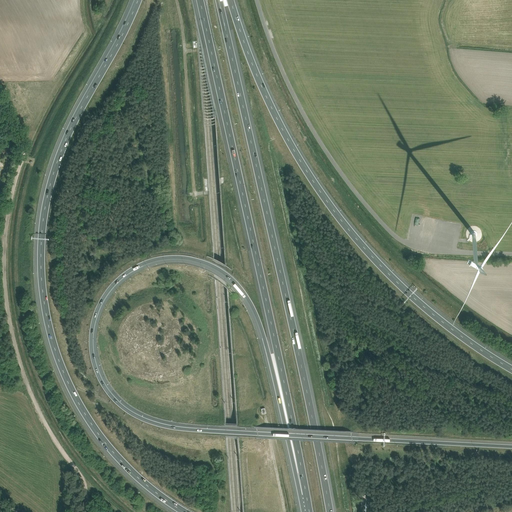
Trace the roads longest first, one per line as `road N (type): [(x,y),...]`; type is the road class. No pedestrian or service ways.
road 1 (motorway): [(511,446),(188,429),(128,411),(98,376),(92,323),(111,286),(153,259),(206,263),(244,291),(306,494)]
road 2 (motorway): [(137,0),(57,161),(40,231),(41,291),(61,366),(87,417),(129,468),(184,511)]
road 3 (motorway): [(329,511),(218,0)]
road 4 (motorway): [(199,0),(306,494)]
road 5 (motorway): [(511,368),(407,292),(340,219),(280,127),(231,0)]
road 6 (track): [(0,99),(26,151),(4,228),(12,336),(50,433),(88,480)]
road 7 (track): [(348,184),(375,217),(421,249),(511,254)]
